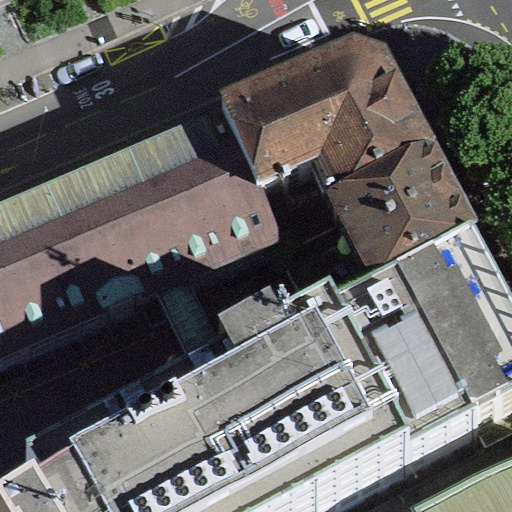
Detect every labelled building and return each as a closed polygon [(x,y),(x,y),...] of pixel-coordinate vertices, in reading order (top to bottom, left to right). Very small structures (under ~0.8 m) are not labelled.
[(378,77),(357,70),(321,85),(321,84),(256,112),(242,118),(239,119),(239,120),(227,125),(227,124),(224,125),(225,126),(223,126),(258,209),(317,183),(335,218),(427,169),(378,77)] [(258,209),(223,126),(0,221),(0,371),(278,253),(276,250),(258,209)] [(469,249),(427,169),(335,218),(276,250),(278,253),(319,329),(373,300),(469,249)] [(511,328),(469,249),(373,300),(375,305),(331,329),(329,326),(276,355),(269,343),(219,370),(225,382),(26,488),(40,511),(340,511),(477,439),(475,436),(511,416),(511,328)] [(511,511),(511,486),(463,511),(511,511)]
